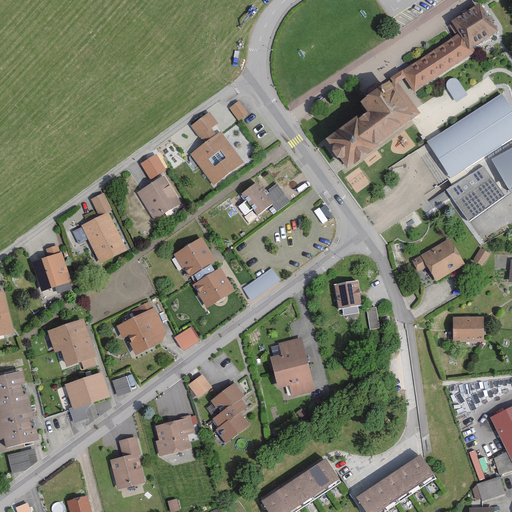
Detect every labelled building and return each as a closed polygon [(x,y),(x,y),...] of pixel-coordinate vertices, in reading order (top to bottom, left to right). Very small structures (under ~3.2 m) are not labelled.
[(456,37),(402,73),(414,92),(471,53),(468,50),(495,32),(479,8),(450,28),(456,37)] [(456,102),(468,95),(458,80),(455,79),(451,79),(448,80),(446,84),(447,87),(456,102)] [(417,115),(393,80),(361,100),(371,115),(331,142),(345,163),(417,115)] [(428,143),(451,178),(511,137),(511,112),(501,95),(428,143)] [(243,113),(235,102),(227,108),(235,120),(243,113)] [(214,123),(206,113),(188,127),(200,144),(186,154),(211,186),(241,163),(217,132),(213,135),(208,128),(214,123)] [(511,151),(494,162),(508,186),(511,184),(511,151)] [(155,155),(140,163),(149,179),(164,170),(155,155)] [(445,191),(467,223),(503,198),(481,166),(445,191)] [(178,205),(161,177),(135,194),(153,221),(178,205)] [(265,197),(254,184),(240,194),(257,216),(272,204),(277,212),(290,202),(276,185),(268,191),(270,194),(265,197)] [(89,200),(97,216),(108,210),(100,194),(89,200)] [(122,250),(104,214),(79,227),(79,228),(70,233),(77,246),(86,242),(97,263),(122,250)] [(212,260),(197,238),(171,256),(186,278),(212,260)] [(418,272),(426,267),(434,280),(462,264),(448,240),(412,261),(418,272)] [(48,252),(50,259),(33,264),(42,289),(55,285),(58,293),(71,288),(58,249),(48,252)] [(470,262),(480,266),(485,254),(476,250),(470,262)] [(272,267),(242,288),(252,301),(281,280),(272,267)] [(233,292),(218,269),(193,285),(207,308),(233,292)] [(332,284),(337,309),(361,305),(357,280),(332,284)] [(0,332),(13,329),(4,292),(0,293),(0,332)] [(135,355),(159,344),(165,333),(154,309),(116,326),(122,340),(126,337),(135,355)] [(373,310),(364,311),(367,332),(376,331),(373,310)] [(484,340),(483,320),(454,320),(455,340),(484,340)] [(59,351),(64,350),(68,363),(93,355),(82,323),(53,333),(59,351)] [(191,326),(174,335),(183,351),(200,341),(191,326)] [(314,392),(302,340),(279,345),(282,355),(275,357),(282,390),(292,387),(295,397),(314,392)] [(0,376),(0,436),(3,448),(37,440),(20,371),(0,376)] [(105,398),(97,374),(62,386),(69,409),(105,398)] [(192,385),(200,395),(210,387),(202,377),(192,385)] [(130,392),(125,378),(110,383),(115,397),(130,392)] [(245,397),(235,384),(212,402),(220,412),(212,419),(219,427),(215,430),(225,443),(249,425),(241,414),(248,408),(241,400),(245,397)] [(511,407),(490,418),(507,451),(503,453),(501,454),(499,455),(494,459),(500,475),(511,471),(511,407)] [(179,421),(156,427),(159,441),(156,442),(160,455),(188,448),(185,435),(193,433),(189,417),(179,419),(179,421)] [(136,439),(120,443),(124,457),(112,460),(119,487),(144,481),(137,456),(140,455),(136,439)] [(26,471),(36,461),(33,449),(7,456),(13,474),(26,471)] [(356,500),(363,511),(379,511),(431,479),(418,460),(356,500)] [(261,504),(266,511),(292,511),(337,483),(324,463),(261,504)] [(502,496),(497,479),(475,486),(480,502),(502,496)] [(90,511),(87,496),(66,501),(69,511),(90,511)] [(168,502),(171,511),(180,509),(176,499),(168,502)] [(16,511),(31,511),(28,502),(15,507),(16,511)]
